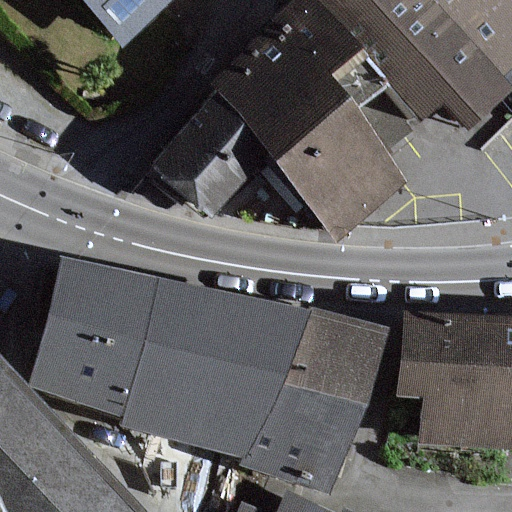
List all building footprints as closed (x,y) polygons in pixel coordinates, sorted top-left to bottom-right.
[(156,0),(75,0),(113,40),(156,0)] [(345,120),(340,114),(377,82),(307,0),(305,0),(290,13),(206,84),(214,94),(261,150),(329,230),(393,176),(345,120)] [(307,0),(377,82),(409,120),(436,98),(460,126),(486,103),(503,89),(493,77),(427,0),(307,0)] [(511,0),(427,0),(493,77),(511,60),(511,51),(499,36),(508,29),(511,25),(511,0)] [(207,214),(261,150),(214,94),(152,168),(195,204),(207,214)] [(301,318),(58,269),(34,383),(82,400),(210,445),(220,450),(320,493),(350,410),(374,335),(301,318)] [(511,445),(511,328),(404,325),(398,394),(426,396),(422,439),(511,445)] [(135,511),(0,371),(0,511),(135,511)] [(349,511),(347,511),(346,511),(324,511),(286,495),(278,511),(256,511),(243,506),(240,511),(349,511)]
